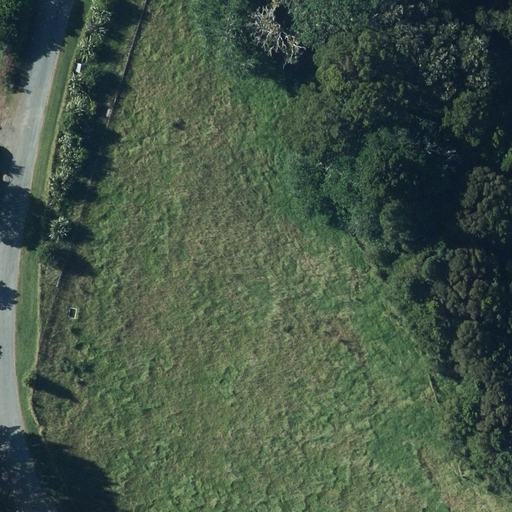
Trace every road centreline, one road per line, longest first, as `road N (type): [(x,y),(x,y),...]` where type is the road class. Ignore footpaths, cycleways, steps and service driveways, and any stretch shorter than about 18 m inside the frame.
road 1 (residential): [(59,0),(17,143),(0,310)]
road 2 (residential): [(0,313),(2,384),(19,482),(33,511)]
